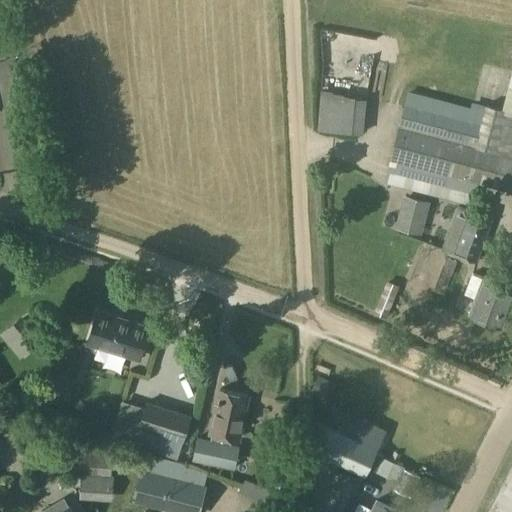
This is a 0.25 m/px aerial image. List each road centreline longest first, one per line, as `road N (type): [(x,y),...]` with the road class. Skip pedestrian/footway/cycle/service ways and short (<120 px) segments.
road 1 (track): [(511,405),(305,314),(0,206)]
road 2 (track): [(305,314),(292,0)]
